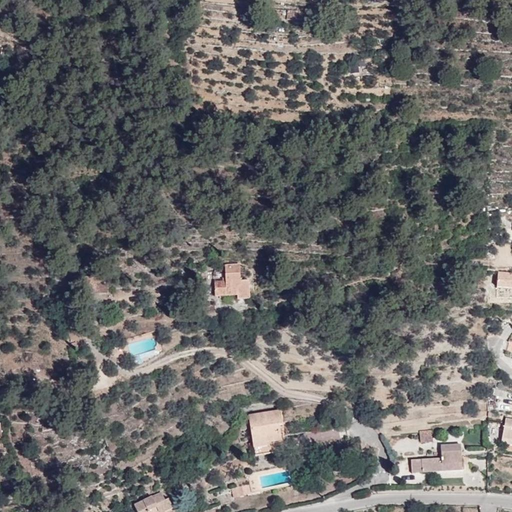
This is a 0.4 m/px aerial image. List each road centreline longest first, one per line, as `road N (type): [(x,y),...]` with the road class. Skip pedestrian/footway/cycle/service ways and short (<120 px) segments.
road 1 (residential): [(321,508),(377,480),(383,460),(354,403),(287,392),(228,349),(204,346),(143,370),(117,368),(89,342)]
road 2 (residential): [(491,503),(373,498),(321,508)]
